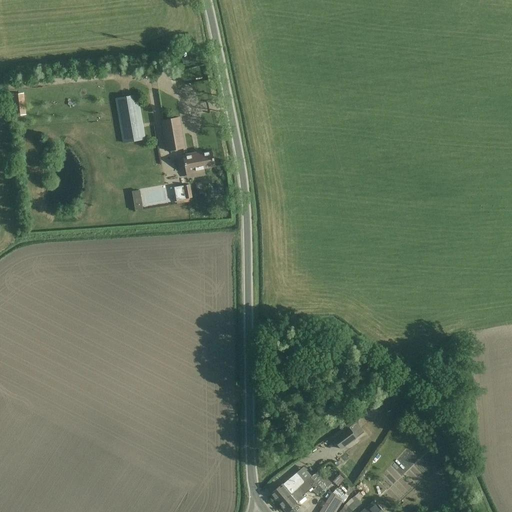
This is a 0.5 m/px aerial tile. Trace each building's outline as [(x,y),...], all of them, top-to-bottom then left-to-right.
[(192,56),(190,57),(182,59),(183,65),(193,62),(192,56)] [(16,89),(3,89),(3,113),(17,113),(16,89)] [(123,143),(145,139),(137,95),(116,99),(123,143)] [(168,150),(184,148),(179,118),(163,121),(168,150)] [(201,152),(184,155),(187,173),(204,170),(204,169),(215,167),(213,151),(202,153),(201,152)] [(189,185),(181,186),(175,187),(177,200),(183,199),(192,198),(189,185)] [(126,205),(135,204),(135,186),(125,186),(126,205)] [(355,440),(347,430),(332,442),(340,452),(355,440)] [(297,473),(291,478),(271,494),(280,504),(291,495),(291,494),(294,492),(305,482),(297,473)] [(314,475),(305,482),(294,492),(291,494),(291,495),(280,504),(286,511),(287,511),(303,498),(301,496),(305,493),(303,491),(311,484),(315,488),(313,490),(317,495),(320,492),(322,495),(328,489),(314,475)] [(336,511),(344,501),(333,494),(321,511),(336,511)] [(369,507),(363,511),(384,511),(376,502),(369,507)]
